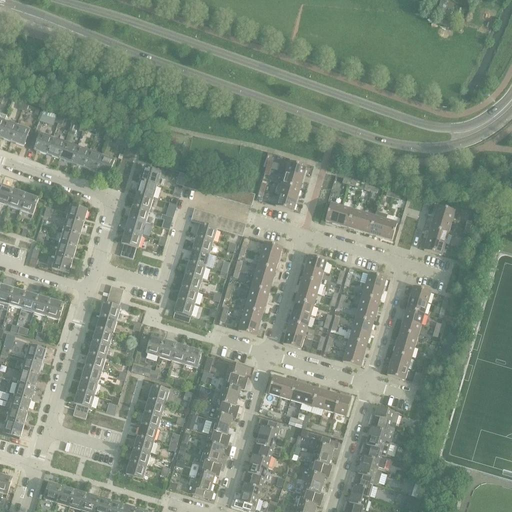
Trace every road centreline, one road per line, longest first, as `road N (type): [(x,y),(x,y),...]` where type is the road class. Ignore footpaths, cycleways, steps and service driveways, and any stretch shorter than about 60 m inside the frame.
road 1 (secondary): [(0,1),(399,145),(469,143),(511,113)]
road 2 (secondary): [(511,92),(483,119),(445,127),(58,0)]
road 3 (residential): [(94,269),(160,288),(187,199),(246,217)]
road 4 (residential): [(94,269),(112,207),(107,199),(0,161)]
road 5 (unclassified): [(220,511),(266,357)]
road 6 (residential): [(47,431),(88,290)]
road 7 (unclassified): [(330,511),(367,387)]
road 8 (unclassified): [(367,387),(403,263)]
road 9 (unclassified): [(266,357),(304,234)]
